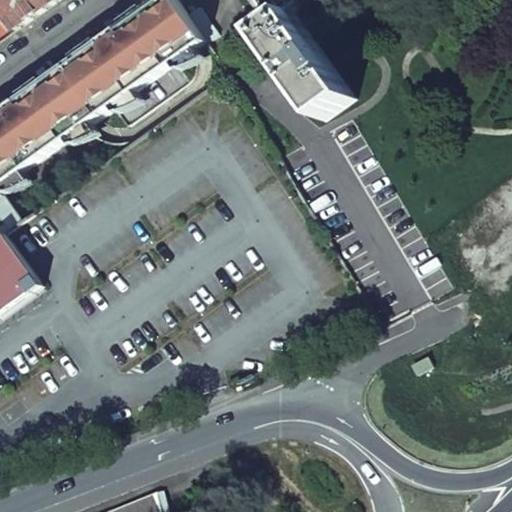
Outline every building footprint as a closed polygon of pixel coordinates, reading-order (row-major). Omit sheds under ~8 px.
[(165,0),(70,68),(0,117),(0,192),(208,45),(177,0),(165,0)] [(57,0),(0,0),(0,8),(15,29),(17,34),(60,3),(57,0)] [(260,0),(279,26),(296,14),(297,16),(312,5),(308,0),(260,0)] [(0,39),(15,29),(0,8),(0,39)] [(265,37),(327,124),(358,102),(297,16),(296,14),(279,26),(265,37)] [(0,241),(8,236),(14,232),(0,213),(0,201),(4,199),(0,193),(0,241)] [(0,322),(47,289),(8,236),(0,241),(0,322)] [(163,511),(159,493),(110,511),(163,511)]
